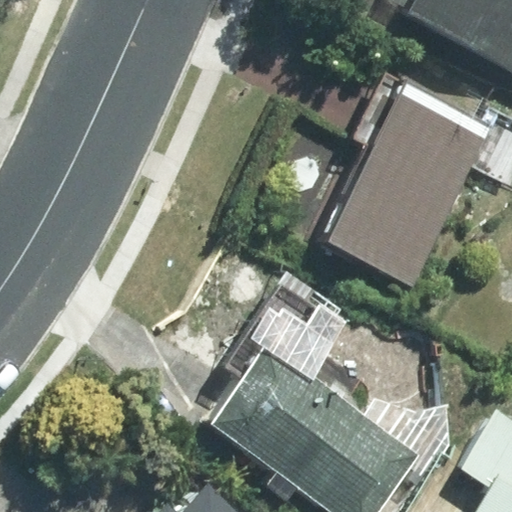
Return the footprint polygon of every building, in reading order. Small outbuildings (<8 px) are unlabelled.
[(511,0),(391,0),(386,11),(511,79),(511,0)] [(402,288),(477,127),(381,82),(306,243),(402,288)] [(248,343),(190,424),(314,511),(372,511),(411,458),(248,343)] [(511,511),(511,437),(475,417),(432,494),(460,510),(458,511),(511,511)] [(148,497),(133,511),(222,511),(188,479),(160,509),(148,497)]
